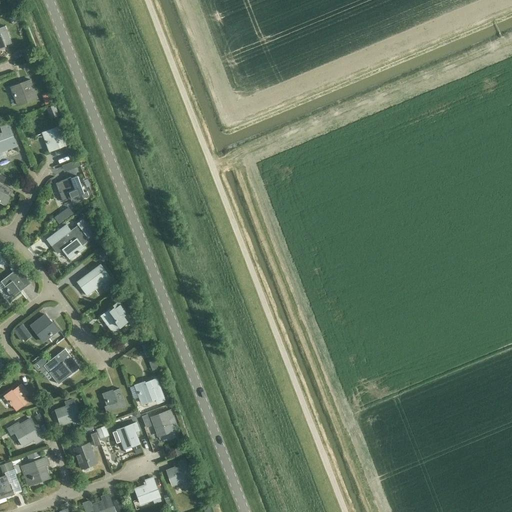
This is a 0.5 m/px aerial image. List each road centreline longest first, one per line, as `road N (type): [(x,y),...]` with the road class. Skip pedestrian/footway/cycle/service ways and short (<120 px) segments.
road 1 (unclassified): [(345,511),(148,0)]
road 2 (tertiary): [(244,511),(49,0)]
road 3 (residential): [(142,335),(114,356),(101,354),(53,289)]
